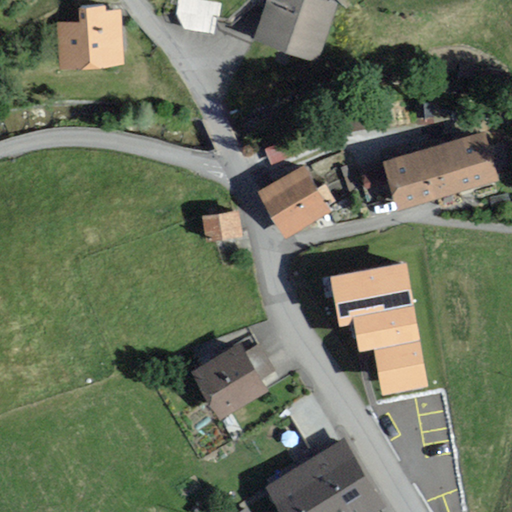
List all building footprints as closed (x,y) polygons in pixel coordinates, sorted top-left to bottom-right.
[(216,26),(217,1),(199,0),(182,0),(181,25),(216,26)] [(332,5),(316,0),(271,0),(259,38),(316,56),(332,5)] [(132,62),(128,5),(89,8),(90,19),(62,21),(66,67),(132,62)] [(504,166),(490,117),(388,147),(402,196),(504,166)] [(273,160),(297,154),(294,141),(269,147),(273,160)] [(334,198),(308,151),(266,174),(292,222),(334,198)] [(232,236),(229,212),(193,216),(195,241),(232,236)] [(398,245),(334,258),(342,303),(354,301),(361,333),(374,330),(382,371),(421,362),(398,245)] [(235,352),(227,340),(176,370),(204,418),(256,387),(252,380),(268,371),(251,342),(235,352)] [(360,511),(373,504),(331,435),(255,482),(273,511),(360,511)]
